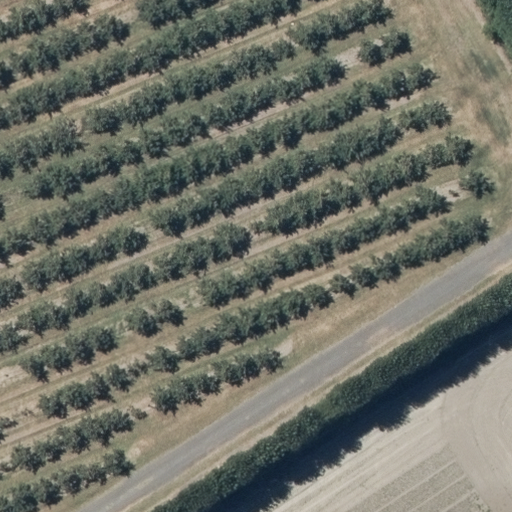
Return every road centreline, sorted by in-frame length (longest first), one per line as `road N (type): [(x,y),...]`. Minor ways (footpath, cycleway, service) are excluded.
road 1 (unknown): [(131,511),(511,259)]
road 2 (unknown): [(289,511),(460,408),(511,403)]
